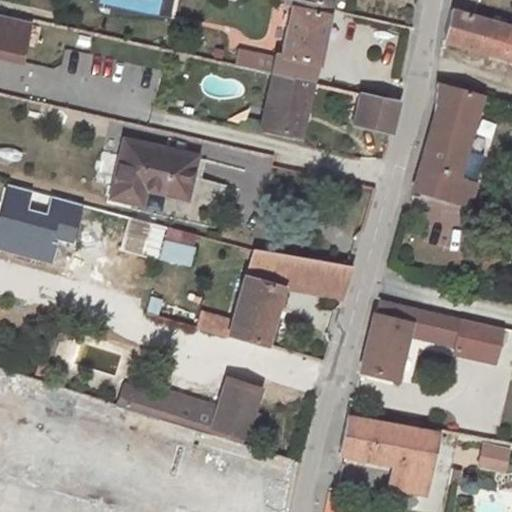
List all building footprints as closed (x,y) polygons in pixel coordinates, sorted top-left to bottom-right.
[(319,65),(329,10),(286,0),(284,0),(284,6),(292,8),(281,55),(275,55),(274,60),(237,52),(234,67),(272,75),(311,84),(319,65)] [(286,0),(329,10),(330,0),(286,0)] [(511,28),(450,11),(444,41),(511,60),(511,28)] [(29,20),(0,13),(0,56),(19,61),(29,20)] [(311,84),(272,75),(261,129),(299,137),(309,91),(311,84)] [(457,81),(439,76),(437,84),(456,89),(457,81)] [(358,94),(311,84),(309,91),(355,102),(358,94)] [(480,96),(456,89),(437,84),(435,101),(433,116),(413,189),(468,205),(474,182),(458,178),(480,96)] [(396,102),(358,94),(355,102),(350,123),(389,132),(396,102)] [(194,154),(122,138),(108,197),(136,203),(139,187),(183,197),(194,154)] [(169,226),(161,256),(189,263),(197,233),(169,226)] [(352,263),(251,248),(231,318),(195,307),(190,325),(228,336),(228,334),(265,344),(283,283),(342,296),(352,263)] [(150,295),(146,313),(158,316),(162,298),(150,295)] [(374,314),(360,370),(398,379),(409,333),(416,307),(380,299),(376,314),(374,314)] [(416,307),(409,333),(458,344),(464,318),(416,307)] [(458,344),(456,352),(505,363),(511,330),(511,328),(464,318),(458,344)] [(233,354),(223,384),(215,408),(208,431),(242,442),(268,365),(233,354)] [(117,403),(0,367),(0,474),(75,497),(123,511),(285,511),(295,459),(242,442),(208,431),(144,412),(117,403)] [(122,384),(117,403),(144,412),(151,393),(122,384)] [(208,431),(215,408),(176,393),(174,401),(151,393),(144,412),(208,431)] [(391,490),(426,500),(428,500),(443,438),(348,416),(338,454),(395,469),(391,490)] [(483,441),(478,464),(506,470),(511,447),(483,441)] [(75,497),(0,474),(0,489),(71,511),(75,497)] [(468,476),(458,474),(454,488),(465,490),(468,476)] [(338,511),(343,494),(329,490),(329,491),(324,511),(338,511)]
